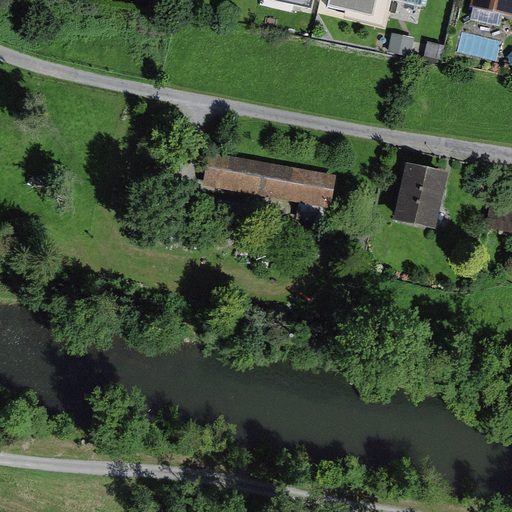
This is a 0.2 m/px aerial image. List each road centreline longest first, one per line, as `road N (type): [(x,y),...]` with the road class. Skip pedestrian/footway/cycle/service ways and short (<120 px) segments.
road 1 (residential): [(0,49),(135,86),(511,152)]
road 2 (track): [(0,455),(187,475),(389,511)]
